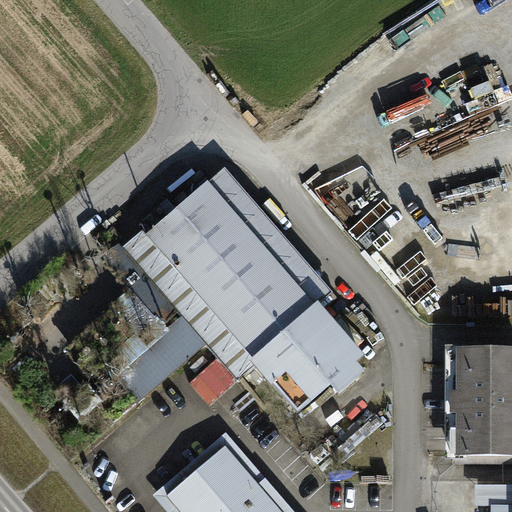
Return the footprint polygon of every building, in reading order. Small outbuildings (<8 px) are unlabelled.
[(208,183),(317,307),(322,302),(334,291),(226,167),(208,183)] [(143,231),(124,246),(239,381),(256,367),(297,416),(368,355),(322,302),(317,307),(208,183),(147,236),(143,231)] [(511,352),(456,352),(456,456),(511,455),(511,352)] [(70,399),(80,418),(108,403),(97,385),(70,399)] [(167,511),(183,511),(169,495),(229,445),(285,511),(295,511),(228,432),(153,495),(167,511)] [(285,511),(229,445),(169,495),(183,511),(285,511)] [(511,511),(511,488),(476,488),(476,507),(491,507),(491,511),(511,511)]
